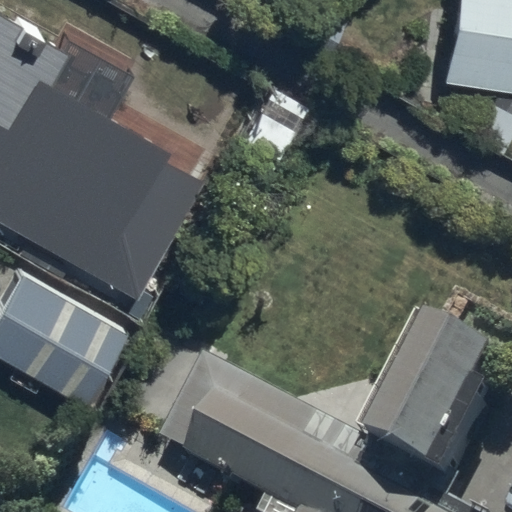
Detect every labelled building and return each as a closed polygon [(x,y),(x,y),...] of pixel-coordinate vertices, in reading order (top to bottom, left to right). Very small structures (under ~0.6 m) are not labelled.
[(511,0),(467,0),(457,75),(511,82),(511,0)] [(205,49),(130,7),(87,83),(162,125),(205,49)] [(0,222),(136,299),(202,182),(165,161),(170,154),(52,88),(71,54),(0,13),(0,222)] [(130,335),(17,270),(0,299),(0,350),(91,402),(130,335)] [(511,361),(449,327),(380,450),(218,360),(176,436),(314,511),(493,511),(448,487),(511,371),(511,361)]
